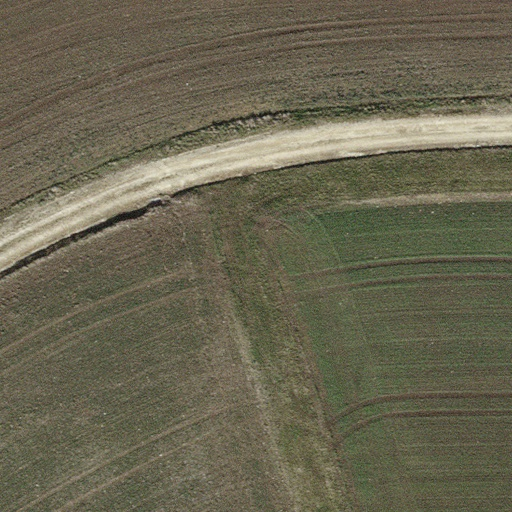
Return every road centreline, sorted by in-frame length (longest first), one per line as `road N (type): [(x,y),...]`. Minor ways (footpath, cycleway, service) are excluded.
road 1 (track): [(511,126),(246,143),(0,241)]
road 2 (track): [(313,511),(290,358),(250,240),(246,143)]
